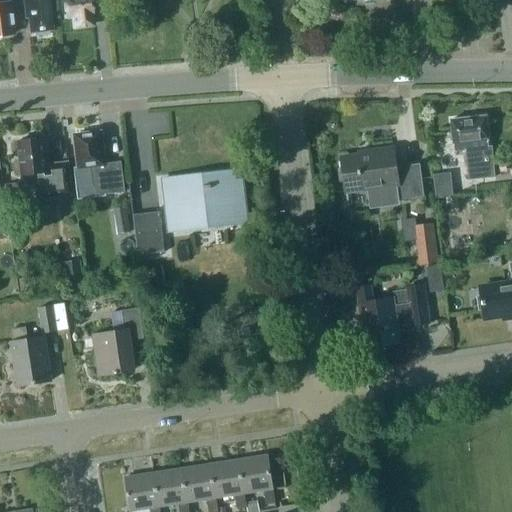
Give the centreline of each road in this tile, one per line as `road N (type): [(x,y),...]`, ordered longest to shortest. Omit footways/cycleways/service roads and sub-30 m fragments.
road 1 (unclassified): [(321,389),(277,75)]
road 2 (tertiary): [(0,99),(277,75)]
road 3 (residential): [(66,429),(321,389)]
road 4 (tertiary): [(277,75),(511,74)]
road 5 (residential): [(321,389),(511,361)]
road 6 (unclassified): [(336,511),(321,389)]
